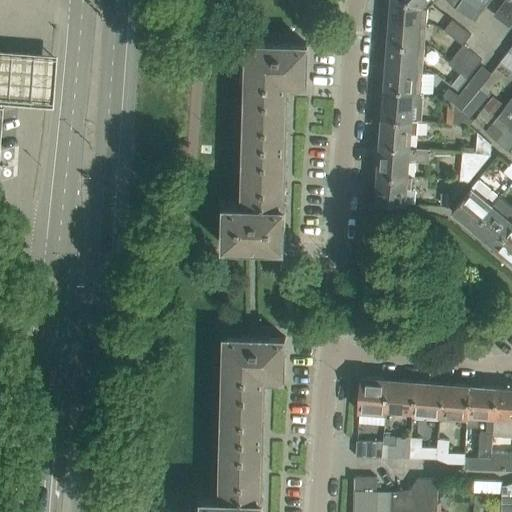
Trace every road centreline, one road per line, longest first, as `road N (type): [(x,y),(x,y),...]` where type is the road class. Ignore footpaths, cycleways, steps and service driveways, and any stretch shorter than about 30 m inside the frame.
road 1 (secondary): [(81,0),(37,511)]
road 2 (secondary): [(80,511),(116,0)]
road 3 (residential): [(327,351),(354,0)]
road 4 (residential): [(511,366),(327,351)]
road 5 (residential): [(316,511),(327,351)]
